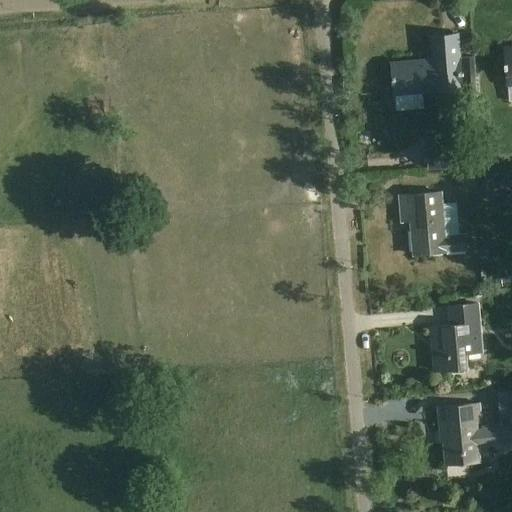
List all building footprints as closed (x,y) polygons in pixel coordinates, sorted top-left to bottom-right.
[(459,57),(457,33),(431,35),(433,59),(391,62),(394,95),(464,89),(461,57),(459,57)] [(472,166),(470,140),(427,143),(428,169),(472,166)] [(445,236),(442,192),(400,195),(402,222),(411,221),(414,254),(467,250),(465,234),(445,236)] [(502,285),(511,283),(511,262),(501,263),(502,285)] [(482,351),(478,303),(450,306),(452,325),(432,326),(436,370),(466,368),(465,353),(482,351)] [(511,417),(511,390),(498,391),(500,419),(511,417)] [(481,419),(480,403),(439,407),(441,435),(444,435),(446,464),(480,461),(479,445),(511,442),(511,439),(510,422),(482,425),(482,428),(477,428),(476,419),(481,419)]
